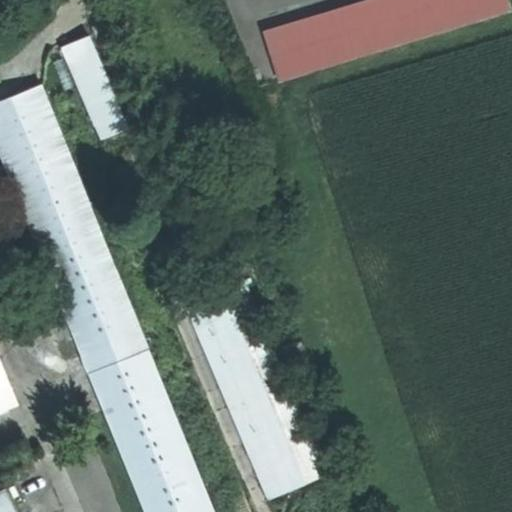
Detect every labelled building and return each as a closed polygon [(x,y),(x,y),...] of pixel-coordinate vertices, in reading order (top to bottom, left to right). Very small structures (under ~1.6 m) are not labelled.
[(278,78),(507,7),(504,0),(364,0),(264,31),(278,78)] [(77,40),(64,46),(104,137),(131,125),(91,34),(77,40)] [(217,511),(45,82),(0,100),(0,141),(151,511),(217,511)] [(246,281),(189,305),(271,498),(329,475),(246,281)] [(0,353),(0,408),(20,400),(0,353)] [(17,511),(6,487),(0,490),(0,511),(17,511)]
